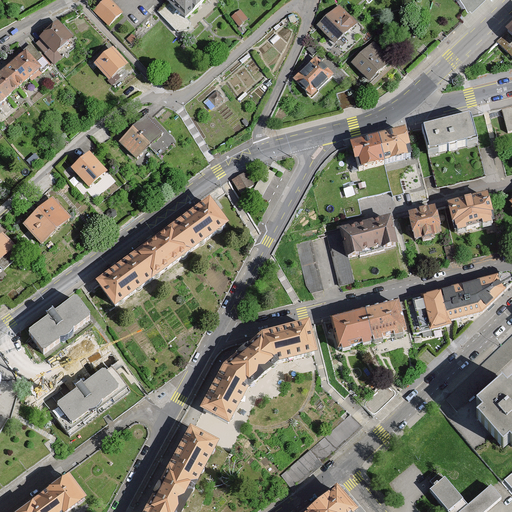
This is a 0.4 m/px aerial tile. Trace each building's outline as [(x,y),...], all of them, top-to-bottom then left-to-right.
[(123,13),(110,0),(105,0),(94,10),(109,27),(123,13)] [(207,0),(164,0),(185,21),(207,0)] [(350,18),(339,6),(317,27),(318,28),(335,47),(336,46),(340,50),(348,42),(344,38),(358,26),(350,18)] [(246,20),(239,10),(231,17),(238,26),(246,20)] [(74,40),(59,22),(40,38),(41,40),(54,56),(57,53),(74,40)] [(511,39),(506,34),(497,43),(511,58),(511,39)] [(54,56),(41,40),(36,44),(54,65),(62,59),(57,53),(54,56)] [(360,55),(351,64),(369,84),(378,75),(392,63),(373,43),(360,55)] [(30,45),(24,50),(26,52),(36,64),(42,59),(30,45)] [(127,67),(112,49),(103,57),(94,65),(96,67),(109,82),(127,67)] [(0,107),(9,100),(20,90),(31,81),(42,71),(36,64),(26,52),(17,60),(11,65),(0,74),(0,107)] [(334,77),(315,58),(309,65),(310,66),(300,76),(299,74),(293,80),(296,83),(312,99),(334,77)] [(352,91),(336,96),(341,110),(356,105),(352,91)] [(224,101),(217,92),(208,99),(215,108),(224,101)] [(511,106),(502,109),(508,134),(511,132),(511,106)] [(151,148),(165,134),(147,116),(133,130),(151,148)] [(470,118),(422,129),(428,155),(476,143),(470,118)] [(151,148),(133,130),(118,144),(136,163),(140,159),(151,148)] [(405,132),(377,139),(384,167),(408,161),(405,151),(410,150),(405,132)] [(384,167),(377,139),(350,146),(351,148),(355,164),(359,163),(362,172),(384,167)] [(107,174),(90,155),(76,166),(72,170),(88,190),(107,174)] [(251,194),(261,200),(272,181),(275,174),(266,169),(251,194)] [(245,172),(230,180),(238,194),(252,186),(245,172)] [(387,178),(354,186),(357,200),(390,192),(387,178)] [(361,216),(357,200),(354,186),(339,189),(346,219),(361,216)] [(488,197),(447,207),(452,229),(454,228),(455,234),(457,234),(458,237),(467,235),(466,232),(474,230),(482,228),(483,230),(492,228),(491,224),(493,224),(491,219),(493,218),(488,197)] [(71,221),(53,201),(23,227),(42,247),(71,221)] [(230,230),(210,202),(189,217),(168,233),(188,260),(230,230)] [(436,210),(408,217),(414,244),(443,237),(436,210)] [(398,249),(391,221),(341,233),(348,262),(398,249)] [(188,260),(168,233),(152,244),(137,255),(156,283),(188,260)] [(341,233),(326,237),(338,287),(354,283),(348,262),(341,233)] [(0,263),(16,249),(2,235),(0,236),(0,263)] [(311,241),(297,245),(309,293),(323,289),(311,241)] [(454,247),(445,249),(449,265),(458,263),(454,247)] [(156,283),(137,255),(116,270),(95,285),(98,289),(115,312),(156,283)] [(508,276),(441,292),(449,325),(482,317),(511,287),(511,279),(511,278),(508,276)] [(431,295),(420,297),(422,302),(417,303),(412,305),(411,301),(404,303),(413,337),(430,333),(430,335),(450,330),(449,325),(441,292),(431,295)] [(92,322),(77,302),(56,317),(54,313),(46,319),(49,323),(28,338),(42,358),(92,322)] [(398,305),(364,313),(372,346),(406,337),(398,305)] [(364,313),(330,322),(338,354),(372,346),(364,313)] [(309,326),(261,338),(267,363),(276,368),(317,358),(309,326)] [(246,383),(248,395),(276,368),(267,363),(261,338),(223,371),(246,383)] [(511,345),(508,341),(445,399),(456,411),(511,359),(511,345)] [(130,393),(114,370),(108,375),(105,371),(83,387),(82,384),(75,389),(77,392),(56,407),(59,412),(53,416),(69,437),(130,393)] [(223,371),(200,414),(229,430),(248,395),(246,383),(223,371)] [(372,397),(364,404),(376,417),(398,395),(386,383),(372,397)] [(511,389),(507,394),(502,387),(476,410),(482,416),(476,421),(491,437),(502,450),(508,445),(511,448),(511,389)] [(347,416),(279,476),(290,488),(359,428),(347,416)] [(190,432),(167,476),(196,491),(220,447),(190,432)] [(39,439),(0,468),(0,491),(51,455),(39,439)] [(167,476),(146,511),(184,511),(196,491),(167,476)] [(69,479),(39,500),(48,511),(73,511),(86,502),(69,479)] [(445,511),(486,511),(501,500),(490,487),(467,506),(445,480),(430,493),(445,511)] [(315,511),(355,511),(338,492),(318,510),(315,511)] [(48,511),(39,500),(23,511),(48,511)]
